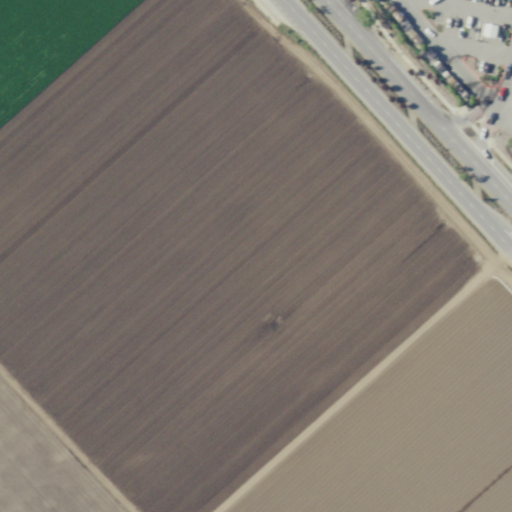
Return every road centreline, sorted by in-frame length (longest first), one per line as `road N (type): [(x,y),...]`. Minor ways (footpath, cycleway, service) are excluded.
road 1 (secondary): [(282,0),(511,251)]
road 2 (secondary): [(511,203),(325,0)]
